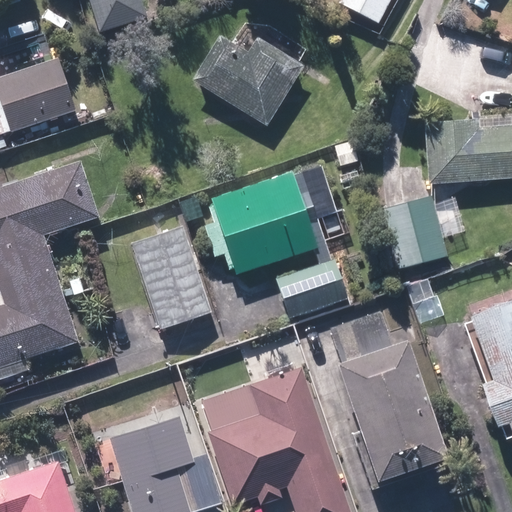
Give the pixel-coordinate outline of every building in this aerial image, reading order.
[(145,15),(140,0),(85,0),(95,31),(145,15)] [(391,0),(338,0),(337,2),(380,23),(391,0)] [(222,37),(195,81),(268,126),(304,67),(258,39),(249,54),(222,37)] [(0,79),(0,136),(77,111),(60,59),(0,79)] [(426,124),(430,184),(511,178),(511,126),(476,129),(476,121),(426,124)] [(355,138),(335,145),(342,166),(362,159),(355,138)] [(81,162),(0,188),(0,284),(7,304),(0,306),(0,367),(80,341),(45,235),(100,217),(81,162)] [(214,200),(238,274),(318,248),(294,174),(214,200)] [(447,256),(431,197),(381,210),(397,269),(447,256)] [(187,229),(132,249),(163,332),(217,311),(187,229)] [(338,260),(275,280),(287,316),(349,296),(338,260)] [(511,301),(472,316),(496,382),(486,385),(500,424),(510,420),(511,425),(511,301)] [(449,455),(410,341),(340,365),(379,479),(449,455)] [(351,511),(301,368),(203,402),(214,431),(211,432),(236,505),(289,486),(297,511),(351,511)] [(180,417),(112,438),(134,511),(191,511),(178,467),(193,462),(180,417)] [(77,511),(61,460),(0,480),(0,505),(2,511),(77,511)]
